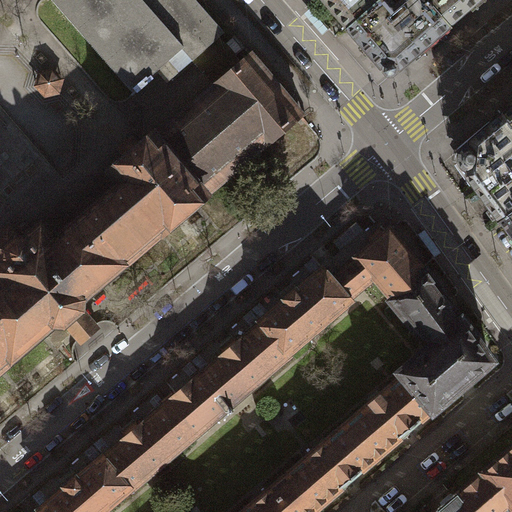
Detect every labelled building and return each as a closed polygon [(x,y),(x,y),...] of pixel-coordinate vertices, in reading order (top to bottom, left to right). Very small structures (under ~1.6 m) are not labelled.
[(173,78),(192,61),(220,37),(225,32),(196,0),(52,0),(133,92),(135,90),(138,92),(154,78),(152,75),(163,66),(172,77),(173,78)] [(324,0),(349,27),(379,0),(324,0)] [(401,0),(396,5),(391,0),(379,0),(349,27),(347,29),(360,43),(361,42),(383,68),(384,68),(384,71),(387,75),(394,75),(397,72),(398,69),(400,69),(450,26),(450,25),(428,0),(401,0)] [(428,0),(450,25),(478,0),(428,0)] [(227,44),(220,37),(192,61),(216,88),(243,64),(236,55),(245,47),(236,36),(227,44)] [(0,368),(54,323),(65,323),(82,308),(83,299),(301,114),(252,56),(243,64),(216,88),(158,136),(155,134),(112,171),(122,183),(55,239),(42,224),(27,236),(17,236),(3,248),(2,257),(0,259),(0,285),(0,286),(0,368)] [(172,77),(163,66),(152,75),(154,78),(138,92),(135,90),(133,92),(143,102),(172,77)] [(63,80),(53,70),(40,73),(36,86),(46,96),(59,92),(63,80)] [(511,105),(503,113),(511,123),(511,105)] [(511,123),(503,113),(471,139),(470,144),(466,145),(462,148),(459,152),(458,156),(458,161),(460,165),(463,168),(467,171),(467,175),(500,219),(511,210),(511,123)] [(511,235),(511,210),(500,219),(511,235)] [(374,276),(391,296),(423,267),(390,229),(344,268),(361,288),(374,276)] [(425,337),(433,330),(456,312),(456,311),(443,293),(442,294),(423,267),(391,296),(425,337)] [(261,320),(262,322),(289,353),(351,301),(349,298),(361,288),(344,268),(332,278),(323,268),(298,289),(296,287),(283,298),(285,300),(261,320)] [(97,325),(82,308),(65,323),(79,339),(88,332),(97,325)] [(405,370),(407,373),(435,406),(455,389),(459,389),(463,388),(466,385),(468,381),(469,377),(490,359),(456,312),(433,330),(441,339),(405,370)] [(290,355),(289,353),(262,322),(238,343),(235,340),(223,350),(226,353),(201,374),(229,407),(290,355)] [(371,404),(347,424),(375,457),(435,406),(407,373),(383,394),(381,392),(369,402),(371,404)] [(192,438),(229,407),(201,374),(164,406),(192,438)] [(131,490),(192,438),(164,406),(140,426),(137,423),(124,433),(127,437),(103,457),(130,488),(131,490)] [(347,424),(288,475),(316,507),(375,457),(347,424)] [(511,447),(485,471),(511,503),(511,447)] [(102,511),(130,488),(103,457),(102,456),(78,475),(76,473),(62,485),(64,487),(40,508),(43,511),(102,511)] [(506,511),(511,507),(511,503),(485,471),(459,493),(458,491),(438,508),(439,510),(436,511),(506,511)] [(288,475),(243,511),(310,511),(316,507),(288,475)]
